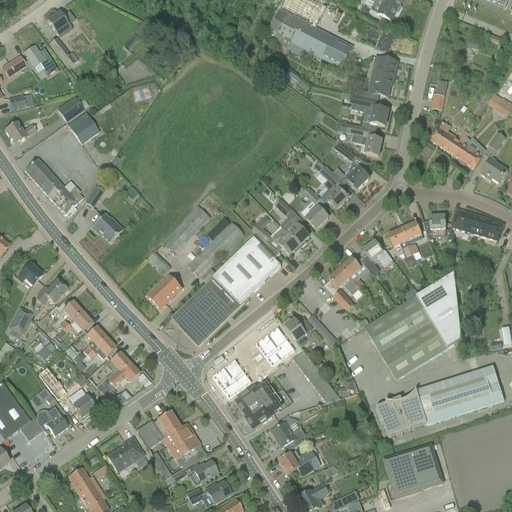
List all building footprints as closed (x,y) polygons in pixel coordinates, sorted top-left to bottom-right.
[(285,0),(279,12),(268,34),(275,37),(271,44),(279,48),(278,50),(287,55),(288,52),(301,59),(304,52),(332,66),(341,71),(352,50),(343,45),(312,29),(322,9),(303,0),(285,0)] [(377,16),(391,23),(396,15),(398,15),(401,9),(400,8),(399,7),(402,0),(366,0),(374,4),(376,1),(383,4),(377,16)] [(50,29),(51,30),(59,40),(72,31),(59,14),(46,23),(51,29),(50,29)] [(134,37),(124,49),(129,53),(139,41),(134,37)] [(69,57),(57,42),(50,47),(67,71),(71,68),(65,60),(69,57)] [(34,49),(24,56),(28,63),(24,65),(26,69),(29,73),(40,66),(48,77),(56,72),(43,52),(38,56),(34,49)] [(1,71),(8,81),(26,69),(20,59),(1,71)] [(371,96),(387,99),(390,84),(392,85),(397,65),(379,61),(371,96)] [(372,117),(369,132),(375,133),(377,127),(385,129),(388,113),(373,110),(364,108),(366,101),(342,96),(341,101),(350,103),(349,106),(354,107),(353,113),(372,117)] [(22,99),(8,103),(11,114),(33,109),(33,108),(32,104),(30,97),(22,99)] [(433,104),(442,106),(444,99),(434,97),(433,104)] [(487,108),(494,112),(506,119),(511,109),(511,107),(502,100),(501,101),(494,97),(487,108)] [(58,113),(67,126),(84,113),(75,101),(58,113)] [(311,125),(316,128),(324,117),(320,113),(311,125)] [(85,115),(67,127),(81,147),(99,135),(85,115)] [(4,133),(14,148),(26,140),(25,140),(35,134),(32,128),(22,134),(16,125),(4,133)] [(341,126),(339,134),(347,135),(348,128),(341,126)] [(442,126),(431,143),(454,159),(463,145),(462,144),(468,136),(464,133),(458,142),(447,135),(446,136),(445,135),(449,130),(442,126)] [(375,133),(369,132),(348,128),(347,135),(355,137),(354,146),(362,147),(361,153),(362,156),(365,156),(378,159),(382,143),(374,141),(375,133)] [(489,149),(495,154),(504,140),(498,136),(489,149)] [(463,145),(454,159),(474,172),(483,158),(463,145)] [(332,151),(352,165),(356,160),(337,146),(332,151)] [(68,196),(37,162),(24,174),(65,218),(66,217),(68,219),(75,213),(73,211),(77,207),(77,206),(83,201),(78,196),(80,195),(78,192),(79,192),(76,189),(75,190),(75,189),(68,196)] [(480,176),(486,180),(487,178),(499,186),(507,173),(489,162),(480,176)] [(348,201),(341,193),(345,189),(338,181),(325,169),(325,170),(320,165),(314,171),(327,183),(323,187),(329,193),(323,198),(336,213),(348,201)] [(346,183),(352,189),(351,189),(353,191),(354,190),(356,193),(369,181),(354,165),(348,171),(349,173),(343,179),(347,182),(346,183)] [(302,197),(313,207),(318,202),(304,188),(299,192),(303,196),(302,197)] [(85,206),(92,211),(103,195),(96,190),(85,206)] [(275,208),(285,218),(290,213),(280,203),(275,208)] [(306,211),(301,216),(306,221),(309,225),(316,232),(328,221),(321,213),(318,210),(315,207),(314,208),(313,207),(312,206),(306,211)] [(160,248),(163,250),(165,248),(174,257),(209,221),(197,209),(174,234),(174,233),(160,248)] [(451,230),(498,244),(504,227),(483,220),(456,212),(453,222),(451,230)] [(98,223),(91,230),(98,237),(100,236),(110,246),(117,239),(121,234),(122,233),(110,221),(109,222),(104,217),(98,223)] [(282,231),(281,231),(300,251),(306,245),(304,244),(309,239),(297,227),(301,223),(296,217),(291,221),(286,227),(282,231)] [(453,243),(452,232),(445,233),(445,228),(445,218),(429,219),(430,224),(422,225),(425,234),(428,243),(432,243),(432,240),(446,239),(448,239),(448,243),(453,243)] [(280,248),(272,240),(272,241),(262,232),(270,224),(264,219),(256,228),(251,234),(256,238),(275,253),(280,248)] [(213,244),(188,268),(200,280),(243,238),(231,226),(230,227),(223,220),(205,237),(213,244)] [(416,225),(401,232),(407,244),(421,237),(416,225)] [(300,251),(281,231),(272,240),(280,248),(282,251),(289,258),(294,254),(295,255),(300,251)] [(407,244),(401,232),(387,238),(393,250),(399,247),(406,261),(404,261),(408,271),(417,267),(417,265),(415,263),(410,250),(407,244)] [(275,253),(256,238),(223,270),(217,275),(171,320),(198,348),(244,304),(245,306),(249,302),(247,301),(280,269),(274,262),(280,256),(275,253)] [(0,258),(9,248),(0,241),(0,258)] [(360,263),(367,273),(373,281),(377,278),(378,274),(370,264),(376,260),(381,267),(381,268),(384,268),(392,263),(384,253),(382,254),(375,244),(368,248),(366,248),(363,250),(363,252),(362,253),(367,258),(360,263)] [(414,247),(410,250),(415,263),(420,260),(414,247)] [(146,263),(162,278),(169,271),(153,255),(146,263)] [(276,262),(280,267),(284,263),(280,259),(276,262)] [(360,280),(355,275),(361,271),(365,275),(367,273),(360,263),(356,266),(352,261),(350,262),(348,262),(345,264),(345,267),(340,272),(349,281),(352,285),(352,286),(359,292),(363,288),(358,282),(360,280)] [(219,265),(213,271),(217,275),(223,270),(219,265)] [(16,281),(21,285),(24,282),(32,289),(42,277),(30,266),(16,281)] [(201,281),(206,286),(215,277),(210,272),(201,281)] [(352,285),(349,281),(340,272),(328,282),(337,292),(342,287),(353,298),(359,292),(352,286),(352,285)] [(415,300),(431,326),(447,352),(461,344),(455,288),(464,287),(463,276),(454,277),(415,300)] [(147,299),(160,312),(181,292),(168,279),(147,299)] [(44,289),(38,297),(37,297),(36,303),(42,308),(47,301),(54,307),(67,292),(56,283),(48,292),(44,289)] [(415,292),(404,296),(406,301),(417,296),(415,292)] [(333,299),(347,313),(353,308),(339,293),(333,299)] [(366,334),(380,357),(431,326),(415,300),(363,332),(364,335),(366,334)] [(62,313),(72,324),(82,315),(72,304),(62,313)] [(7,331),(20,337),(31,316),(18,309),(7,331)] [(82,315),(72,324),(82,334),(91,325),(82,315)] [(38,327),(44,332),(54,322),(49,316),(38,327)] [(289,321),(282,327),(296,345),(297,346),(300,350),(301,350),(301,351),(307,346),(311,334),(310,334),(312,332),(304,321),(298,326),(295,321),(291,324),(289,321)] [(59,328),(63,332),(68,328),(64,323),(59,328)] [(431,326),(380,357),(396,383),(447,352),(431,326)] [(315,331),(332,349),(337,345),(320,327),(315,331)] [(68,328),(63,332),(66,336),(71,331),(68,328)] [(86,339),(96,350),(106,341),(96,330),(86,339)] [(278,331),(255,348),(272,371),(295,353),(278,331)] [(67,338),(62,333),(56,339),(61,344),(67,338)] [(103,362),(115,351),(106,341),(96,350),(91,354),(95,357),(96,355),(103,362)] [(0,353),(0,364),(2,366),(13,351),(5,346),(0,353)] [(83,355),(86,358),(91,354),(88,350),(83,355)] [(95,357),(91,354),(86,358),(90,362),(95,357)] [(292,361),(298,369),(308,361),(303,354),(292,361)] [(107,380),(110,384),(130,366),(119,355),(105,368),(112,376),(107,380)] [(298,369),(303,376),(314,368),(308,361),(298,369)] [(235,362),(212,379),(228,402),(251,385),(235,362)] [(130,366),(110,384),(107,387),(99,394),(109,404),(115,398),(111,394),(125,381),(129,385),(139,377),(130,366)] [(303,376),(309,384),(320,375),(314,368),(303,376)] [(376,409),(388,439),(410,432),(410,431),(427,426),(427,427),(503,403),(492,369),(417,393),(412,397),(407,401),(402,403),(400,400),(389,404),(385,403),(386,405),(376,409)] [(48,372),(39,379),(58,405),(68,397),(48,372)] [(309,384),(315,391),(325,383),(320,375),(309,384)] [(138,379),(147,389),(151,386),(142,377),(138,379)] [(80,379),(76,384),(81,389),(85,385),(80,379)] [(345,390),(338,391),(338,399),(350,398),(349,393),(354,393),(353,382),(344,382),(345,390)] [(315,391),(320,399),(331,390),(325,383),(315,391)] [(0,387),(0,444),(1,446),(31,424),(25,416),(5,388),(3,385),(0,387)] [(245,422),(250,429),(253,433),(274,418),(273,416),(281,411),(264,387),(256,393),(255,391),(236,405),(247,420),(245,422)] [(331,390),(320,399),(326,406),(339,401),(331,390)] [(45,391),(36,397),(42,405),(45,402),(49,407),(51,410),(56,406),(50,398),(51,398),(48,394),(45,391)] [(69,403),(73,409),(72,409),(75,413),(81,421),(95,411),(89,403),(86,399),(81,392),(75,397),(76,399),(70,403),(69,403)] [(117,401),(121,406),(122,408),(123,407),(127,405),(127,404),(121,398),(117,401)] [(36,423),(35,424),(46,438),(50,435),(54,440),(67,431),(63,426),(61,423),(59,420),(56,417),(53,412),(50,415),(49,414),(47,415),(44,414),(41,414),(38,417),(36,420),(36,423)] [(151,424),(136,433),(137,435),(148,452),(156,447),(162,443),(179,470),(181,469),(183,472),(187,470),(206,458),(204,455),(185,427),(180,431),(169,415),(152,426),(151,424)] [(308,442),(305,437),(302,433),(292,439),(291,436),(293,435),(288,427),(286,428),(285,426),(284,427),(272,434),(282,451),(292,445),(295,450),(298,448),(308,442)] [(122,449),(115,454),(106,460),(116,474),(125,469),(126,470),(133,465),(132,464),(143,457),(132,441),(121,448),(122,449)] [(308,442),(298,448),(301,452),(310,447),(314,445),(311,441),(308,442)] [(382,460),(395,501),(443,486),(431,447),(409,454),(408,452),(382,460)] [(0,470),(8,465),(0,452),(0,470)] [(314,472),(304,456),(299,459),(295,453),(291,456),(290,456),(278,463),(287,478),(297,472),(302,479),(314,472)] [(152,458),(151,459),(154,464),(159,461),(156,456),(152,458)] [(197,481),(200,486),(218,476),(211,464),(200,471),(199,469),(192,473),(197,481)] [(94,475),(98,482),(108,475),(104,469),(94,475)] [(171,479),(171,480),(175,486),(183,481),(191,476),(187,470),(183,472),(171,479)] [(107,511),(101,503),(105,500),(91,480),(88,482),(81,471),(67,480),(87,511),(107,511)] [(221,502),(230,497),(223,485),(211,493),(210,490),(205,494),(200,497),(197,491),(185,497),(191,508),(203,502),(208,499),(213,507),(221,502)] [(298,500),(304,511),(314,511),(320,510),(316,503),(330,496),(325,486),(298,500)] [(332,507),(327,509),(328,511),(337,511),(344,510),(359,502),(355,494),(340,502),(339,501),(333,504),(332,507)] [(240,511),(235,503),(220,511),(240,511)]
